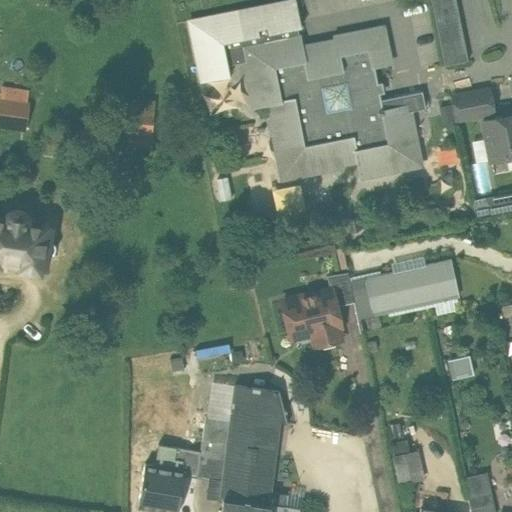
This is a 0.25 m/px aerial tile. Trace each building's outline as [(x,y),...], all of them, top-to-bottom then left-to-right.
[(468,60),(455,0),(431,0),(445,65),(468,60)] [(302,47),(300,34),(250,44),(252,53),(243,54),(254,107),(270,104),(273,117),(270,118),(281,171),(288,170),(289,177),(342,166),(342,163),(356,161),(360,177),(413,166),(412,159),(418,158),(408,105),(383,109),(374,67),(390,64),(384,34),(377,36),(376,29),(334,37),(335,41),(302,47)] [(0,88),(0,125),(24,128),(30,87),(1,83),(0,88)] [(488,89),(453,96),(458,119),(493,112),(488,89)] [(511,116),(483,122),(491,160),(511,156),(511,116)] [(436,164),(456,163),(455,145),(435,146),(436,164)] [(308,180),(275,190),(282,212),(315,203),(308,180)] [(477,212),(511,206),(511,190),(490,194),(492,201),(475,203),(477,212)] [(5,215),(0,214),(0,266),(39,272),(40,267),(45,268),(47,256),(50,254),(52,252),(53,249),(53,245),(52,242),(49,240),(51,227),(46,226),(47,222),(28,219),(28,216),(25,212),(20,210),(15,209),(10,210),(6,213),(5,215)] [(421,254),(389,261),(391,268),(423,262),(421,254)] [(449,260),(350,281),(354,302),(358,319),(457,297),(449,260)] [(348,272),(327,275),(330,289),(331,289),(335,307),(354,302),(350,281),(348,272)] [(330,289),(282,301),(291,338),(313,333),(315,344),(340,339),(337,327),(340,326),(335,307),(331,289),(330,289)] [(450,378),(473,372),(468,352),(445,357),(450,378)] [(279,391),(235,384),(230,420),(227,442),(222,481),(220,499),(223,499),(223,497),(285,507),(286,506),(287,495),(270,492),(281,422),(289,424),(279,391)] [(230,420),(205,416),(202,438),(227,442),(230,420)] [(227,442),(202,438),(197,477),(210,479),(222,481),(227,442)] [(396,481),(422,477),(418,448),(392,452),(396,481)] [(222,481),(210,479),(208,497),(220,499),(222,481)] [(285,507),(223,497),(223,499),(221,511),(299,511),(300,508),(286,506),(285,507)]
